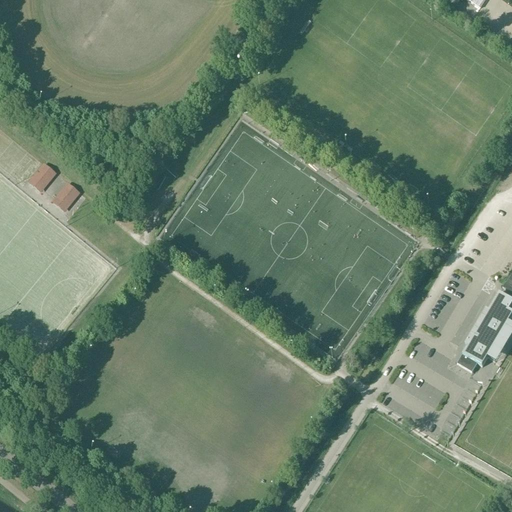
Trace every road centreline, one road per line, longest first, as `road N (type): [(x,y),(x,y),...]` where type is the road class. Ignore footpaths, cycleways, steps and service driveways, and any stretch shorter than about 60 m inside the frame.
road 1 (unknown): [(381,383),(433,417),(446,408),(450,391),(397,357)]
road 2 (unknown): [(454,262),(482,277),(469,302),(440,344),(413,330)]
